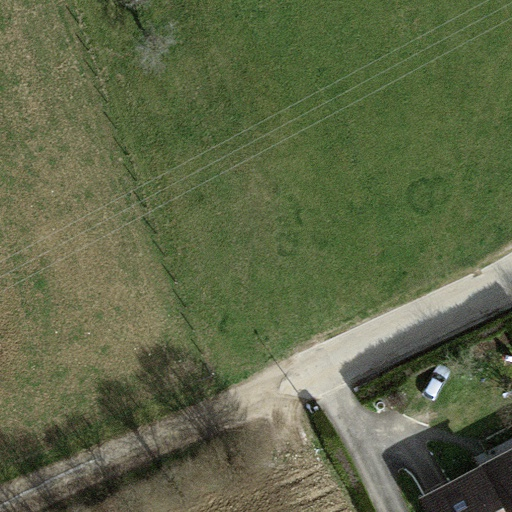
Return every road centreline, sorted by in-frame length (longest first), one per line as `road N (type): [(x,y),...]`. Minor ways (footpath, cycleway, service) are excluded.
road 1 (track): [(304,369),(22,511)]
road 2 (residential): [(511,266),(304,369)]
